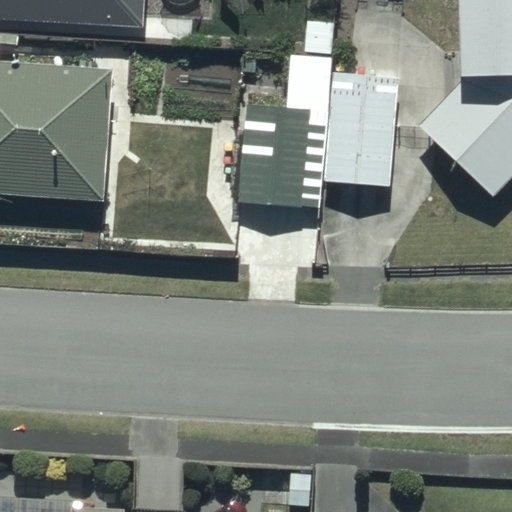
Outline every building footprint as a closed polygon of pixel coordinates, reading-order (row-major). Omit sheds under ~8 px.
[(0,0),(0,16),(143,26),(144,0),(0,0)] [(511,0),(426,0),(428,106),(400,133),(470,204),(511,161),(511,0)] [(272,113),(232,110),(225,211),(313,217),(323,63),(276,60),(272,113)] [(38,67),(0,65),(0,200),(32,202),(38,67)] [(392,82),(324,78),(317,186),(385,191),(392,82)]
